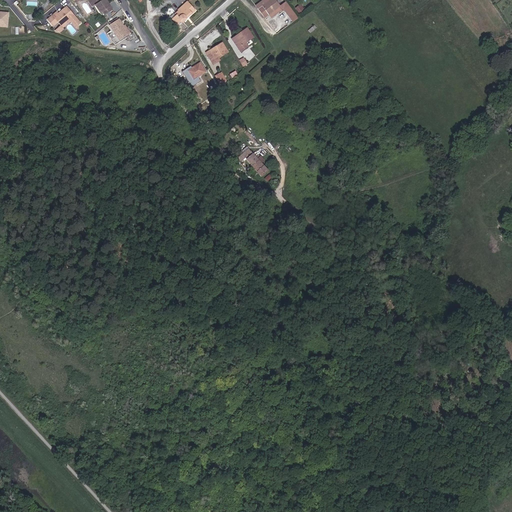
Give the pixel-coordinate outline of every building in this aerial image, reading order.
[(102,12),(104,15),(113,10),(105,0),(91,0),(95,7),(100,13),(102,12)] [(269,0),(257,10),(259,13),(274,0),(269,0)] [(282,8),(275,0),(274,0),(259,13),(266,21),(271,16),(282,8)] [(288,3),(282,8),(284,10),(285,10),(295,23),(300,19),(288,3)] [(79,25),(68,8),(56,16),(55,14),(47,19),(51,25),(57,22),(59,26),(67,21),(68,20),(74,29),(79,25)] [(273,19),(284,10),(282,8),(271,16),(273,19)] [(175,21),(176,23),(172,27),(176,32),(180,28),(181,30),(182,30),(183,31),(186,28),(187,27),(186,26),(195,18),(186,9),(178,17),(179,18),(175,21)] [(0,26),(8,27),(9,14),(0,13),(0,26)] [(106,25),(111,32),(107,35),(112,43),(128,33),(123,25),(122,26),(117,18),(106,25)] [(247,46),(255,41),(250,32),(242,36),(243,38),(237,42),(241,49),(239,50),(242,54),(249,50),(247,46)] [(237,42),(243,38),(242,36),(234,42),(239,50),(241,49),(237,42)] [(208,55),(214,65),(217,62),(230,54),(224,45),(208,55)] [(191,76),(196,83),(208,76),(203,68),(191,76)] [(223,75),(218,79),(223,87),(228,84),(223,75)] [(242,162),(247,158),(255,169),(259,166),(256,162),(258,160),(258,159),(254,155),(250,150),(239,159),(242,162)] [(256,162),(259,166),(255,169),(265,181),(271,175),(262,164),(265,162),(262,159),(259,161),(258,160),(256,162)]
